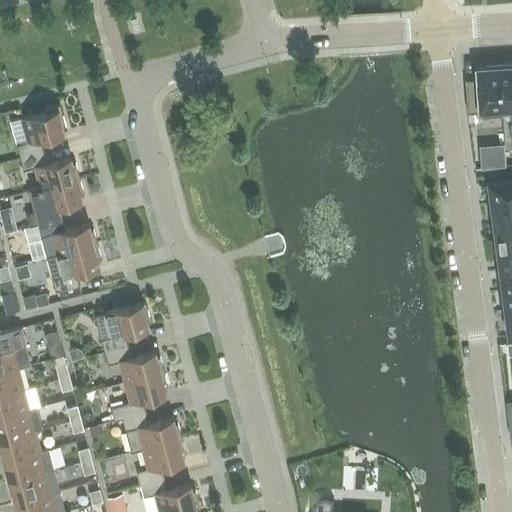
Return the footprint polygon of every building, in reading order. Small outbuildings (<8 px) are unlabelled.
[(511,64),(499,65),(502,107),(503,107),(511,106),(511,64)] [(502,107),(499,65),(486,65),(486,66),(477,67),(477,71),(477,78),(465,79),(468,112),(480,111),(480,117),(503,115),(503,107),(502,107)] [(20,157),(45,151),(42,139),(65,133),(63,126),(66,125),(60,104),(44,108),(45,112),(22,118),(28,141),(17,144),(20,157)] [(41,188),(80,177),(76,162),(73,163),(71,156),(48,162),(45,151),(20,157),(24,170),(35,167),(40,187),(41,188)] [(30,226),(62,217),(59,206),(82,199),(81,193),(84,192),(80,177),(41,188),(40,187),(29,190),(35,211),(27,213),(30,226)] [(491,200),(492,204),(511,200),(511,177),(489,181),(490,193),(491,200)] [(494,222),(494,225),(511,222),(511,200),(492,204),(493,215),(494,222)] [(58,254),(98,243),(94,229),(91,230),(89,223),(66,229),(62,217),(30,226),(38,224),(47,256),(58,253),(58,254)] [(511,222),(494,225),(495,229),(494,229),(495,236),(496,236),(497,247),(511,245),(511,222)] [(102,258),(98,243),(47,257),(56,290),(59,289),(61,296),(81,290),(80,284),(77,272),(100,266),(98,259),(102,258)] [(511,245),(497,247),(499,259),(498,259),(499,265),(500,265),(500,269),(511,267),(511,245)] [(11,278),(8,265),(0,267),(0,279),(0,281),(11,278)] [(503,291),(511,289),(511,267),(500,269),(501,273),(500,273),(501,279),(502,279),(503,291)] [(511,289),(503,291),(505,302),(504,302),(505,309),(506,309),(506,313),(511,311),(511,289)] [(24,305),(46,301),(44,290),(22,294),(24,305)] [(105,351),(129,345),(126,333),(149,327),(147,320),(150,319),(146,302),(143,303),(142,302),(95,315),(105,351)] [(0,373),(18,368),(31,365),(21,327),(0,332),(0,373)] [(125,381),(164,371),(160,356),(157,357),(155,350),(132,356),(129,345),(105,351),(108,364),(119,361),(125,381)] [(59,379),(70,376),(67,363),(56,366),(59,379)] [(0,395),(24,389),(18,368),(0,373),(0,395)] [(122,418),(147,411),(144,399),(167,393),(165,386),(168,386),(164,371),(125,381),(130,402),(111,407),(115,420),(122,418)] [(70,376),(59,379),(62,391),(73,388),(70,376)] [(0,417),(29,409),(24,389),(0,395),(0,417)] [(70,420),(81,417),(78,405),(67,408),(70,420)] [(0,439),(35,430),(42,428),(37,407),(29,409),(0,417),(0,439)] [(143,448),(182,437),(178,423),(175,423),(173,417),(150,423),(147,411),(122,418),(131,452),(143,449),(143,448)] [(81,417),(70,420),(73,433),(84,430),(81,417)] [(40,451),(39,447),(35,430),(0,439),(0,453),(2,461),(40,451)] [(140,484),(164,478),(161,466),(184,460),(183,453),(186,452),(182,437),(143,448),(143,449),(148,468),(136,471),(140,484)] [(8,481),(46,471),(45,468),(53,466),(47,445),(39,447),(40,451),(2,461),(8,481)] [(81,462),(92,459),(89,447),(78,450),(81,462)] [(92,459),(81,462),(85,474),(95,472),(92,459)] [(189,477),(209,474),(207,464),(187,468),(189,477)] [(13,502),(51,492),(59,490),(53,469),(46,471),(8,481),(13,502)] [(164,478),(140,484),(143,497),(155,494),(159,511),(180,511),(197,508),(197,507),(200,506),(196,489),(193,490),(191,483),(168,489),(164,478)] [(103,501),(100,489),(89,491),(92,504),(103,501)] [(15,511),(56,511),(51,492),(13,502),(15,511)] [(333,511),(334,499),(328,499),(325,499),(323,499),(321,500),(319,501),(317,502),(316,504),(315,505),(314,507),(313,510),(313,511),(312,511),(333,511)]
